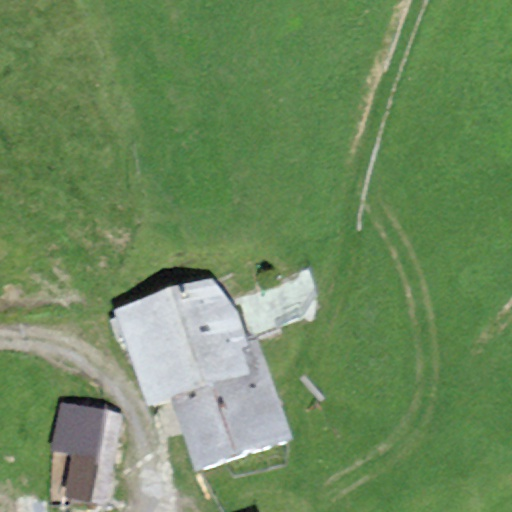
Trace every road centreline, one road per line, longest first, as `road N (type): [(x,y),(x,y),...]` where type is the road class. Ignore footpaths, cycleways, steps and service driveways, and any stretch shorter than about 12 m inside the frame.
road 1 (track): [(315,511),(290,380),(333,308),(366,147),(418,0)]
road 2 (track): [(0,337),(43,338),(98,366),(136,406),(151,511)]
